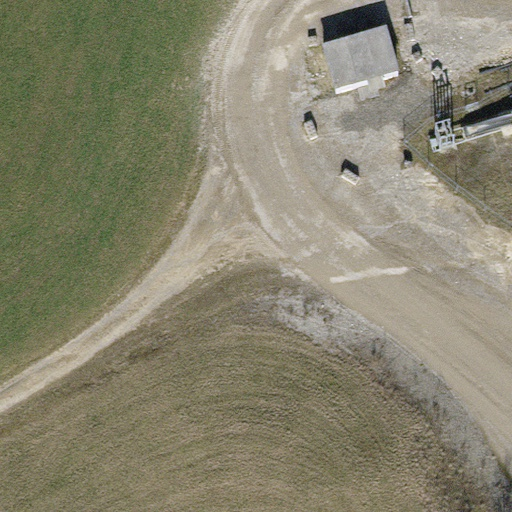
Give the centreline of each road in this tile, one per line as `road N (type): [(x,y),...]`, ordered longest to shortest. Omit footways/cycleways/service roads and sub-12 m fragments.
road 1 (track): [(0,393),(110,334),(194,249),(239,91),(272,45)]
road 2 (track): [(272,45),(282,114),(313,178),(351,215),(488,299)]
